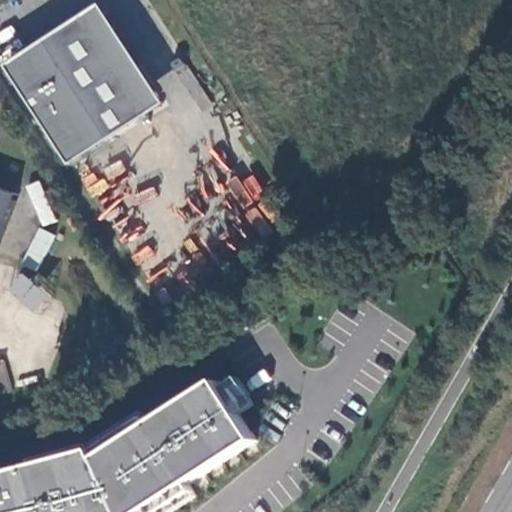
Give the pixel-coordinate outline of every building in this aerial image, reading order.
[(110,7),(22,62),(83,166),(177,105),(110,7)] [(0,185),(0,193),(18,201),(21,194),(0,185)] [(0,245),(18,201),(0,193),(0,245)] [(38,228),(24,265),(38,270),(53,233),(38,228)] [(36,312),(49,293),(19,272),(6,290),(36,312)] [(152,511),(257,442),(213,381),(83,457),(0,474),(0,511),(152,511)]
